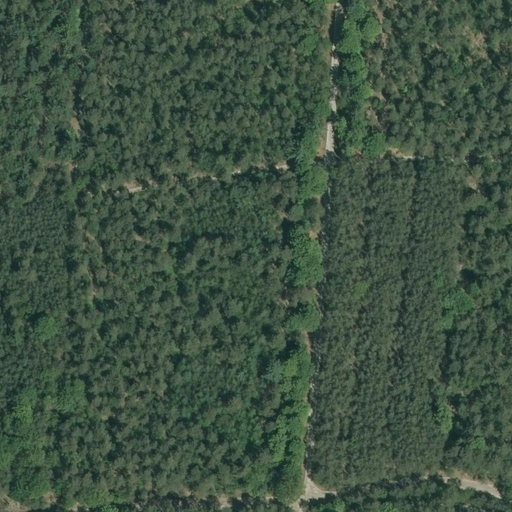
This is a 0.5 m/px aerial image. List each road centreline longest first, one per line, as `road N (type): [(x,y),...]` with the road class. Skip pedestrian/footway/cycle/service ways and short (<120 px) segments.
road 1 (track): [(82,0),(75,186),(84,192),(322,162)]
road 2 (track): [(299,502),(322,162)]
road 3 (track): [(511,501),(429,484),(299,502)]
road 4 (track): [(299,502),(92,511)]
road 5 (track): [(511,164),(322,162)]
road 6 (track): [(322,162),(335,0)]
